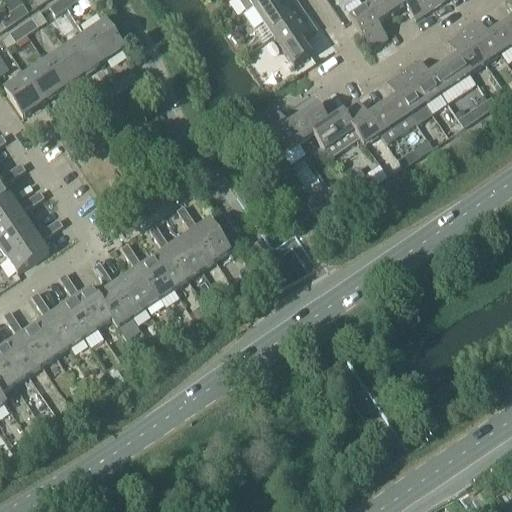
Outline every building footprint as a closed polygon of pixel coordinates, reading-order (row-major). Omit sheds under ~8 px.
[(64,0),(60,3),(66,12),(77,5),(74,0),(64,0)] [(246,16),(252,12),(269,0),(236,0),(235,1),(246,16)] [(270,0),(269,0),(252,12),(273,42),(305,20),(294,4),(280,14),(270,0)] [(375,29),(404,10),(397,0),(381,0),(363,12),(375,30),(375,29)] [(429,14),(419,0),(397,0),(404,10),(413,25),(429,14)] [(419,0),(429,14),(445,4),(442,0),(419,0)] [(66,12),(60,3),(49,11),(55,20),(66,12)] [(11,16),(17,25),(28,18),(22,9),(11,16)] [(385,44),(375,29),(375,30),(363,12),(347,23),(369,55),(385,44)] [(17,25),(11,16),(0,23),(0,24),(6,33),(17,25)] [(305,20),(273,42),(293,73),(311,60),(301,46),(316,36),(305,20)] [(20,30),(26,39),(37,32),(31,23),(20,30)] [(489,40),(501,58),(511,50),(511,24),(511,25),(489,40)] [(84,39),(103,68),(124,54),(105,25),(84,39)] [(501,58),(489,40),(479,26),(463,36),(485,69),(501,58)] [(26,39),(20,30),(9,38),(15,47),(26,39)] [(485,69),(463,36),(447,47),(457,62),(458,61),(470,79),(485,69)] [(103,68),(84,39),(64,53),(84,81),(103,68)] [(45,66),(64,95),(84,81),(64,53),(45,66)] [(458,61),(457,62),(429,81),(428,81),(440,99),(470,79),(458,61)] [(64,95),(45,66),(25,80),(44,108),(64,95)] [(403,77),(425,109),(440,99),(428,81),(429,81),(419,66),(403,77)] [(425,109),(403,77),(387,88),(397,102),(398,102),(410,119),(425,109)] [(44,108),(25,80),(4,94),(23,122),(44,108)] [(398,102),(397,102),(369,121),(368,122),(380,140),(410,119),(398,102)] [(477,112),(483,120),(493,113),(487,105),(477,112)] [(359,107),(343,117),(355,135),(354,136),(360,144),(364,150),(380,140),(368,122),(369,121),(359,107)] [(318,111),(288,131),(287,131),(298,149),(313,139),(329,127),(318,111)] [(467,118),(473,127),(483,120),(477,112),(467,118)] [(278,116),(261,127),(283,160),(298,149),(287,131),(288,131),(278,116)] [(329,127),(313,139),(324,156),(325,155),(331,163),(360,144),(354,136),(355,135),(343,117),(329,127)] [(473,127),(467,118),(458,125),(463,133),(473,127)] [(417,152),(423,161),(433,154),(427,146),(417,152)] [(423,161),(417,152),(407,159),(413,167),(423,161)] [(413,167),(407,159),(397,166),(403,174),(413,167)] [(9,176),(14,183),(25,175),(20,168),(9,176)] [(348,179),(354,187),(364,181),(358,172),(348,179)] [(14,183),(9,176),(0,182),(0,185),(1,187),(0,186),(0,207),(10,201),(3,190),(14,183)] [(354,187),(348,179),(338,186),(344,194),(354,187)] [(344,194),(338,186),(328,192),(334,201),(344,194)] [(28,204),(33,211),(44,203),(39,196),(28,204)] [(10,201),(0,207),(0,228),(20,215),(17,211),(10,201)] [(33,211),(28,204),(17,211),(20,215),(0,228),(0,248),(29,229),(22,218),(33,211)] [(184,227),(191,222),(183,212),(177,216),(184,227)] [(191,222),(184,227),(191,238),(195,235),(216,266),(230,256),(210,226),(198,233),(191,222)] [(47,232),(52,239),(63,231),(58,224),(47,232)] [(29,229),(0,248),(0,254),(7,264),(39,243),(36,239),(29,229)] [(149,235),(156,246),(163,241),(156,230),(149,235)] [(52,239),(47,232),(36,239),(39,243),(7,264),(17,279),(48,257),(41,246),(52,239)] [(181,245),(202,275),(216,266),(195,235),(191,238),(181,245)] [(202,275),(181,245),(170,252),(163,241),(156,246),(164,257),(167,254),(188,285),(202,275)] [(128,265),(135,260),(128,249),(121,254),(128,265)] [(153,264),(174,294),(188,285),(167,254),(164,257),(153,264)] [(174,294),(153,264),(143,271),(135,260),(128,265),(136,276),(139,273),(160,304),(174,294)] [(100,284),(107,279),(100,268),(93,273),(100,284)] [(125,283),(146,313),(160,304),(139,273),(136,276),(125,283)] [(66,294),(73,290),(66,279),(59,284),(66,294)] [(146,313),(125,283),(115,290),(107,279),(100,284),(108,294),(111,292),(132,323),(146,313)] [(240,284),(232,289),(237,296),(245,291),(240,284)] [(73,290),(66,294),(74,305),(77,303),(98,333),(112,324),(113,324),(97,301),(92,293),(81,301),(73,290)] [(111,292),(108,294),(97,301),(113,324),(112,324),(118,332),(132,323),(111,292)] [(38,313),(45,309),(38,298),(31,302),(38,313)] [(64,312),(84,343),(98,333),(77,303),(74,305),(64,312)] [(45,309),(38,313),(46,324),(50,322),(70,352),(84,343),(64,312),(53,320),(45,309)] [(208,320),(202,311),(191,319),(197,328),(208,320)] [(11,332),(17,327),(10,317),(3,321),(11,332)] [(36,331),(56,361),(70,352),(50,322),(46,324),(36,331)] [(17,327),(11,332),(18,343),(22,340),(43,371),(56,361),(36,331),(25,338),(17,327)] [(8,350),(29,380),(43,371),(22,340),(18,343),(8,350)] [(0,367),(15,390),(29,380),(8,350),(0,355),(0,367)] [(0,399),(1,399),(15,390),(0,367),(0,399)] [(121,383),(116,377),(110,381),(114,388),(121,383)] [(115,389),(111,383),(104,387),(108,393),(115,389)]
